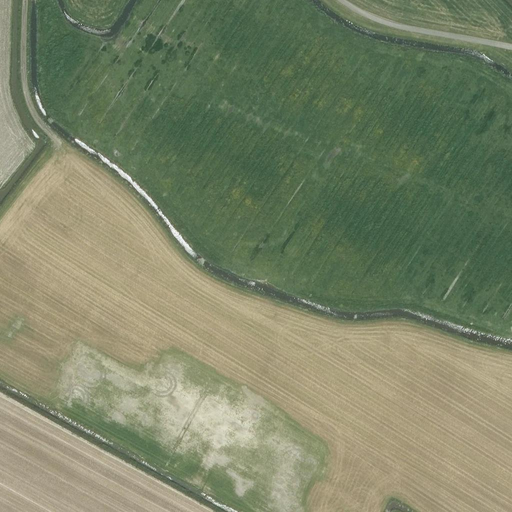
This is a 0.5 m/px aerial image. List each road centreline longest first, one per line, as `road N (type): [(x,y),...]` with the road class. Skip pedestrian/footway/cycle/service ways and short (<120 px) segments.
road 1 (unclassified): [(511,47),(393,25),(339,0)]
road 2 (track): [(65,153),(40,125),(24,81),(26,0)]
